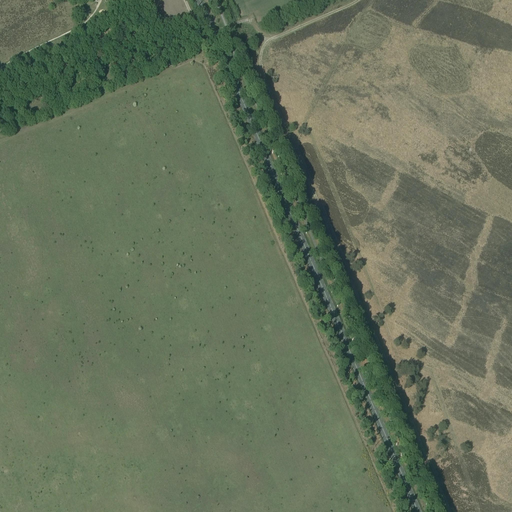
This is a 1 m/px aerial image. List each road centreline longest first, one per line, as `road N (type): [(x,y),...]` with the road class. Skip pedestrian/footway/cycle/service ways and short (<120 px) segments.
road 1 (primary): [(417,511),(199,0)]
road 2 (track): [(449,511),(262,66),(271,39)]
